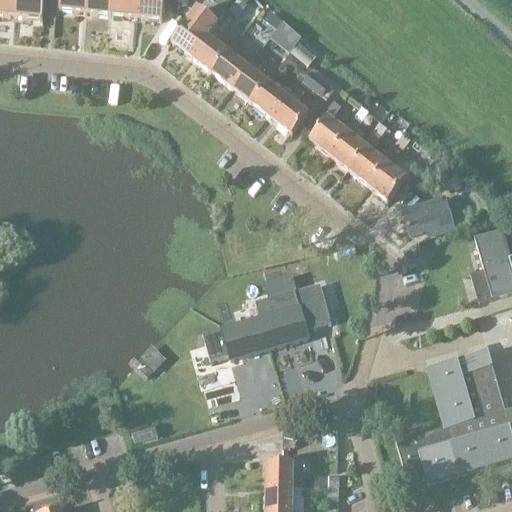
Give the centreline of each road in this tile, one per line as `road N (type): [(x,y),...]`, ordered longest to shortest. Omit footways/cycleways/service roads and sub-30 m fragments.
road 1 (residential): [(352,416),(386,298),(386,260),(153,79),(0,58)]
road 2 (residential): [(352,416),(311,413),(207,442)]
